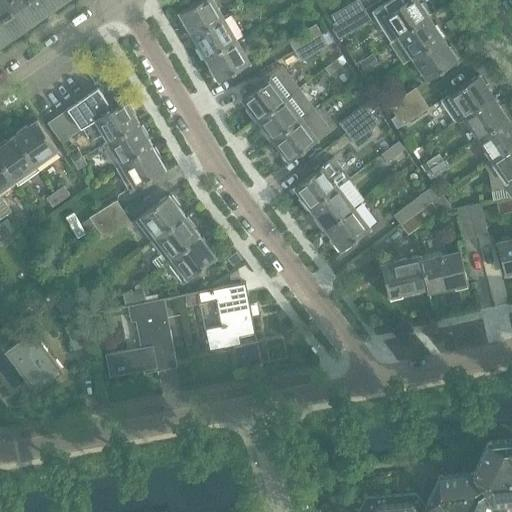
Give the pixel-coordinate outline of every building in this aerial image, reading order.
[(0,0),(0,42),(20,28),(0,0)] [(0,0),(20,28),(60,0),(0,0)] [(187,23),(193,34),(192,35),(193,36),(224,18),(213,0),(201,0),(180,13),(186,23),(187,23)] [(359,0),(357,0),(332,15),(338,26),(365,9),(359,0)] [(417,0),(406,0),(384,14),(399,37),(429,17),(428,16),(427,16),(420,5),(421,5),(417,0)] [(365,9),(338,26),(344,36),(371,20),(365,9)] [(442,38),(434,27),(435,26),(429,17),(399,37),(413,58),(443,38),(442,37),(442,38)] [(206,56),(205,57),(206,58),(237,40),(224,18),(193,36),(199,45),(200,45),(206,56)] [(316,24),(288,40),(294,51),(322,35),(316,24)] [(322,35),(294,51),(301,61),(328,45),(322,35)] [(443,38),(413,58),(428,80),(458,60),(457,59),(456,59),(448,48),(449,47),(443,38)] [(213,67),(220,79),(219,79),(219,81),(250,63),(237,40),(206,58),(212,68),(213,67)] [(373,54),(361,62),(365,68),(377,60),(373,54)] [(337,59),(325,68),(330,75),(342,66),(337,59)] [(487,88),(479,77),(480,76),(479,75),(441,100),(456,122),(464,117),(494,97),(488,87),(487,88)] [(250,107),(258,118),(257,118),(258,119),(287,98),(271,77),(242,98),(249,108),(250,107)] [(98,88),(88,95),(102,116),(113,109),(98,88)] [(416,88),(389,106),(396,116),(423,98),(416,88)] [(88,95),(78,102),(92,122),(102,116),(88,95)] [(499,107),(500,106),(494,97),(464,117),(478,138),(508,118),(507,117),(506,118),(499,107)] [(274,138),(273,139),(274,140),(302,118),(287,98),(258,119),(265,128),(266,128),(274,138)] [(423,98),(396,116),(402,126),(429,108),(423,98)] [(90,123),(83,128),(91,142),(104,134),(109,141),(109,142),(140,124),(134,114),(136,113),(130,103),(128,104),(126,101),(113,109),(102,116),(92,122),(90,123)] [(78,102),(68,109),(82,129),(83,128),(90,123),(92,122),(78,102)] [(365,104),(339,123),(347,133),(372,113),(365,104)] [(68,109),(58,116),(72,135),(82,129),(68,109)] [(372,113),(347,133),(354,142),(379,123),(372,113)] [(58,116),(48,123),(62,143),(72,135),(58,116)] [(289,159),(288,160),(289,161),(318,139),(302,118),(274,140),(280,149),(281,148),(289,159)] [(511,126),(508,120),(509,119),(508,118),(478,138),(492,159),(492,160),(511,146),(511,126)] [(18,134),(16,136),(40,169),(41,168),(42,169),(44,168),(43,167),(59,155),(60,156),(62,155),(37,121),(28,127),(27,126),(17,133),(18,134)] [(147,137),(149,136),(142,125),(141,126),(140,124),(109,142),(109,141),(103,144),(104,146),(105,145),(117,167),(153,146),(147,137)] [(0,158),(18,184),(40,169),(16,136),(7,142),(6,140),(0,144),(0,158)] [(399,141),(382,154),(388,162),(405,149),(399,141)] [(129,187),(128,188),(130,190),(166,169),(160,159),(162,158),(155,147),(154,148),(153,146),(117,167),(119,169),(118,169),(119,172),(120,171),(129,187)] [(492,159),(485,164),(486,166),(486,165),(490,172),(493,189),(506,187),(510,193),(509,193),(511,197),(511,196),(511,146),(492,160),(492,159)] [(78,149),(69,154),(74,162),(83,157),(78,149)] [(439,153),(426,162),(431,169),(444,161),(439,153)] [(83,157),(74,162),(79,171),(88,165),(83,157)] [(303,196),(311,207),(310,207),(310,208),(339,187),(350,178),(334,157),(294,187),(302,197),(303,196)] [(0,218),(1,219),(12,212),(1,196),(14,187),(15,188),(17,187),(16,186),(18,184),(0,158),(0,218)] [(444,161),(431,169),(436,176),(448,167),(444,161)] [(65,187),(56,193),(62,202),(71,196),(65,187)] [(318,217),(326,227),(325,228),(326,229),(355,207),(339,187),(310,208),(317,217),(318,217)] [(425,192),(394,215),(402,225),(432,202),(425,192)] [(56,193),(48,199),(54,208),(62,202),(56,193)] [(138,221),(152,240),(151,241),(152,241),(185,216),(179,207),(180,206),(173,196),(171,197),(169,194),(136,220),(137,222),(138,221)] [(118,202),(90,218),(97,228),(124,211),(118,202)] [(432,202),(402,225),(409,235),(439,211),(432,202)] [(470,206),(477,237),(482,236),(489,234),(481,203),(470,206)] [(470,206),(458,209),(465,240),(472,239),(477,237),(470,206)] [(334,237),(342,248),(341,248),(342,250),(371,228),(355,207),(326,229),(333,238),(334,237)] [(124,211),(97,228),(104,239),(131,222),(124,211)] [(194,228),(196,227),(188,217),(187,218),(185,216),(152,241),(153,243),(154,242),(162,254),(167,259),(166,260),(167,262),(201,236),(194,228)] [(183,280),(182,281),(183,283),(217,257),(210,248),(211,247),(204,237),(202,238),(201,236),(167,262),(168,261),(172,266),(183,280)] [(511,239),(498,243),(505,274),(506,273),(506,272),(511,270),(511,239)] [(427,285),(428,292),(429,291),(429,290),(441,287),(441,288),(455,285),(455,284),(466,281),(467,283),(468,282),(461,251),(422,260),(427,285)] [(167,259),(162,254),(152,262),(158,269),(158,268),(167,262),(166,260),(167,259)] [(427,285),(422,260),(421,255),(382,264),(389,296),(390,295),(389,294),(401,291),(402,292),(415,289),(415,288),(427,285)] [(257,341),(252,316),(257,315),(255,304),(249,305),(244,284),(246,283),(246,282),(214,288),(220,325),(205,328),(210,351),(211,350),(211,349),(242,343),(240,336),(255,333),(256,342),(257,341)] [(144,290),(134,292),(136,304),(146,302),(144,290)] [(134,292),(124,294),(126,306),(136,304),(134,292)] [(197,294),(186,296),(187,306),(198,304),(197,294)] [(144,345),(106,354),(110,377),(111,376),(111,375),(157,366),(158,366),(157,362),(164,361),(165,365),(176,363),(177,363),(173,341),(172,341),(163,299),(134,305),(137,318),(136,318),(137,326),(140,326),(144,345)] [(78,323),(66,327),(74,350),(85,347),(78,323)] [(33,330),(5,351),(35,392),(64,371),(33,330)] [(488,511),(494,502),(511,499),(511,439),(488,442),(474,473),(439,476),(425,507),(416,494),(365,498),(360,510),(354,507),(351,511),(488,511)]
